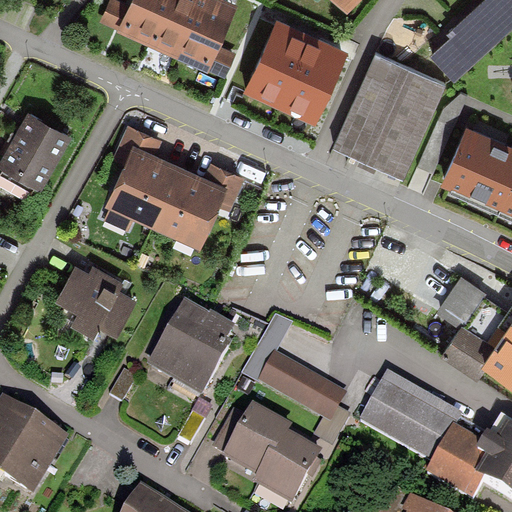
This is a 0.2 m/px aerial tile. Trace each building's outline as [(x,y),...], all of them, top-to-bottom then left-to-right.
[(241,7),(225,0),(132,0),(130,6),(117,0),(112,0),(101,23),(119,31),(118,33),(209,75),(210,73),(227,81),(239,54),(222,47),(241,7)] [(329,0),(346,15),(359,0),(329,0)] [(450,38),(430,55),(454,82),(511,31),(511,0),(483,0),(482,1),(467,15),(446,33),(450,38)] [(348,53),(279,22),(246,95),(316,126),(348,53)] [(447,79),(376,48),(335,142),(406,173),(447,79)] [(71,140),(25,113),(0,157),(0,172),(0,173),(0,182),(29,199),(33,192),(38,195),(71,140)] [(511,143),(465,123),(440,179),(451,184),(449,187),(511,214),(511,143)] [(152,220),(180,158),(157,149),(162,138),(132,124),(118,153),(127,157),(108,199),(152,220)] [(180,158),(152,220),(201,242),(220,200),(232,206),(246,175),(212,160),(207,171),(180,158)] [(90,273),(75,264),(57,295),(77,306),(69,319),(92,332),(98,321),(117,332),(136,300),(118,290),(123,282),(94,266),(90,273)] [(486,295),(462,278),(438,313),(461,330),(486,295)] [(211,313),(186,299),(149,364),(202,395),(233,343),(226,339),(235,324),(212,311),(211,313)] [(511,384),(511,323),(496,348),(464,326),(443,357),(478,381),(487,368),(511,384)] [(347,393),(275,352),(259,380),(331,421),(347,393)] [(138,377),(125,369),(111,393),(124,401),(138,377)] [(511,498),(511,422),(501,415),(490,435),(460,417),(463,413),(391,370),(363,418),(433,460),(427,470),(475,498),(484,482),(511,498)] [(68,433),(0,394),(0,472),(33,492),(68,433)] [(277,453),(290,430),(293,424),(252,401),(222,455),(257,474),(271,450),(277,453)] [(195,410),(179,436),(192,443),(207,417),(195,410)] [(271,450),(257,474),(254,482),(293,504),(311,471),(324,448),(290,430),(277,453),(271,450)] [(449,511),(382,476),(363,511),(449,511)] [(187,511),(141,484),(124,511),(187,511)]
